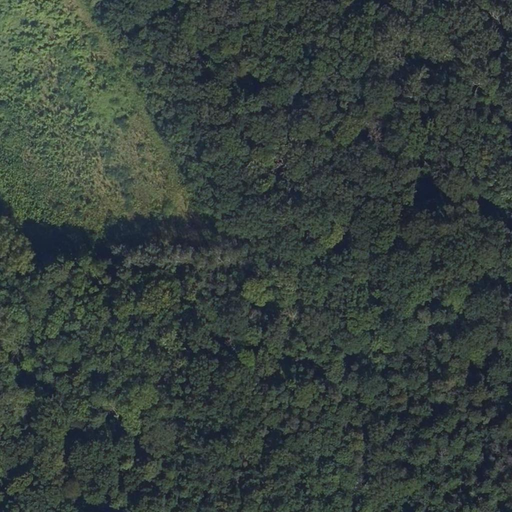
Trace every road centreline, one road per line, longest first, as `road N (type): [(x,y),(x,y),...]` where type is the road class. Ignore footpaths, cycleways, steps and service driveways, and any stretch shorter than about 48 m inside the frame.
road 1 (track): [(511,246),(409,292),(303,294),(124,0)]
road 2 (track): [(303,294),(329,333),(331,413),(370,511)]
